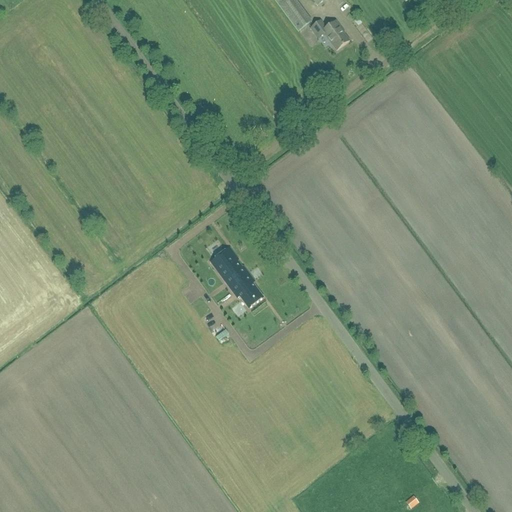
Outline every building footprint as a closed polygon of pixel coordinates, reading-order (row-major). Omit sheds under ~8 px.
[(358,19),(354,14),(350,18),(358,27),(362,24),(358,19)] [(327,30),(321,22),(310,30),(318,40),(324,35),(336,52),(349,43),(344,35),(336,23),(327,30)] [(262,192),(272,203),(288,189),(278,178),(262,192)] [(175,261),(197,250),(190,236),(168,246),(175,261)] [(248,274),(244,269),(241,269),(238,264),(239,262),(230,250),(216,260),(222,268),(216,272),(229,288),(248,274)] [(157,258),(131,276),(146,297),(171,279),(157,258)] [(200,273),(191,277),(203,304),(213,299),(200,273)] [(253,286),(255,284),(248,274),(229,288),(237,300),(239,298),(249,311),(263,300),(253,286)] [(201,309),(188,290),(177,298),(191,316),(201,309)] [(168,292),(156,300),(160,306),(172,298),(168,292)] [(215,327),(201,309),(191,316),(204,335),(215,327)] [(320,467),(312,476),(316,480),(325,471),(320,467)] [(411,510),(418,504),(414,498),(406,504),(411,510)]
